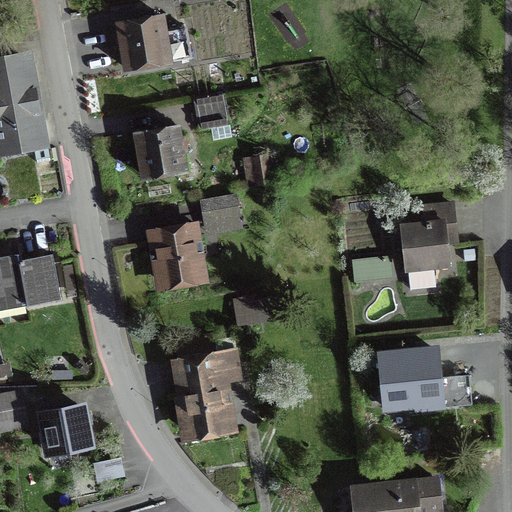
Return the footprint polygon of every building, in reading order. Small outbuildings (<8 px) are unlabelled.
[(169,21),(121,29),(128,78),(176,71),(169,21)] [(0,165),(51,156),(33,59),(0,65),(0,165)] [(192,99),(197,128),(224,124),(219,94),(192,99)] [(185,134),(139,140),(145,190),(196,183),(191,146),(187,146),(185,134)] [(263,154),(242,158),(247,186),(268,182),(263,154)] [(238,202),(205,206),(209,239),(242,235),(238,202)] [(457,230),(455,207),(417,210),(418,228),(405,229),(410,280),(452,276),(448,231),(457,230)] [(202,231),(151,237),(159,299),(210,292),(202,231)] [(0,308),(61,294),(51,252),(21,259),(19,251),(0,255),(0,308)] [(392,263),(355,267),(357,288),(394,285),(392,263)] [(275,304),(255,307),(254,301),(234,305),(239,330),(259,326),(278,325),(275,304)] [(445,384),(442,353),(385,357),(390,420),(448,416),(448,411),(474,409),(472,382),(445,384)] [(242,386),(237,355),(175,366),(182,403),(176,404),(184,448),(241,438),(232,388),(242,386)] [(0,430),(28,425),(21,388),(0,392),(0,430)] [(88,400),(41,408),(48,451),(95,443),(88,400)] [(446,511),(444,482),(359,489),(360,511),(446,511)]
